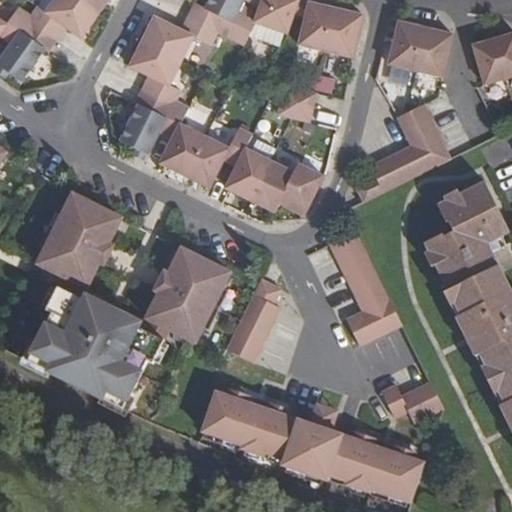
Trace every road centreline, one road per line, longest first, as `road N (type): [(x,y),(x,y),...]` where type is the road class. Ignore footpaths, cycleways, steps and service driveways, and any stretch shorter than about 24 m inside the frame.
road 1 (residential): [(383,0),(351,154),(323,217),(296,245),(283,247)]
road 2 (residential): [(283,247),(259,242),(55,135)]
road 3 (residential): [(55,135),(133,0)]
road 4 (residential): [(283,247),(333,358)]
